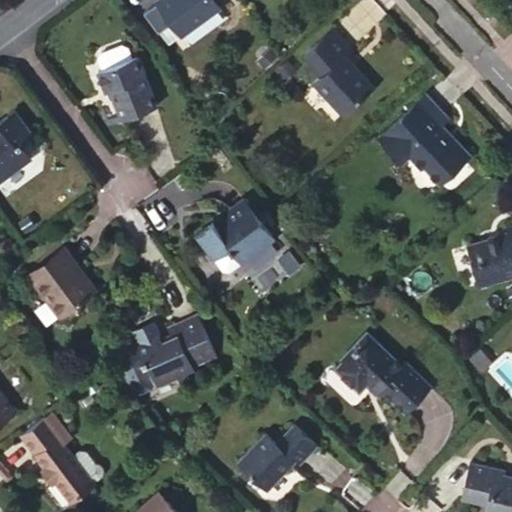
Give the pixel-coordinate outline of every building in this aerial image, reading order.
[(181,37),(219,9),(212,0),(159,0),(156,3),(181,37)] [(304,56),(312,65),(323,77),(319,80),(313,85),(342,116),(374,87),(356,66),(352,69),(344,59),(351,52),(332,31),(304,56)] [(95,61),(100,73),(130,60),(125,49),(119,48),(98,56),(95,61)] [(117,116),(119,122),(155,109),(134,58),(130,60),(100,73),(95,74),(103,95),(107,94),(117,116)] [(323,77),(312,65),(308,69),(319,80),(323,77)] [(438,181),(468,153),(451,134),(450,135),(438,122),(446,115),(424,90),(379,132),(398,153),(402,148),(418,166),(422,163),(438,181)] [(0,180),(28,160),(18,146),(21,144),(17,139),(28,131),(14,111),(0,121),(0,180)] [(112,125),(119,122),(117,116),(109,119),(112,125)] [(221,279),(241,265),(272,241),(242,201),(190,240),(217,276),(221,279)] [(503,226),(463,240),(476,279),(511,267),(511,217),(502,221),(503,226)] [(29,281),(32,286),(69,258),(65,254),(29,281)] [(61,323),(93,300),(75,277),(80,274),(69,258),(32,286),(61,323)] [(75,277),(93,300),(97,297),(80,274),(75,277)] [(110,368),(132,398),(152,387),(170,378),(174,386),(191,377),(186,369),(209,357),(190,318),(161,332),(164,339),(155,343),(147,326),(127,336),(132,347),(111,357),(110,368)] [(375,385),(381,391),(402,411),(428,383),(404,360),(401,365),(366,332),(333,367),(357,390),(363,383),(370,390),(375,385)] [(376,395),(381,391),(375,385),(370,390),(376,395)] [(0,386),(0,421),(17,409),(0,386)] [(56,444),(60,448),(68,441),(48,416),(42,420),(59,443),(56,444)] [(42,420),(18,439),(44,474),(41,476),(51,489),(55,487),(70,507),(92,491),(70,463),(60,448),(56,444),(59,443),(42,420)] [(295,466),(315,447),(292,424),(273,443),(262,432),(233,461),(264,492),(292,463),(295,466)] [(78,457),(70,463),(92,491),(100,484),(103,481),(103,475),(100,471),(95,470),(85,457),(78,457)] [(511,511),(511,477),(499,474),(501,468),(470,461),(462,499),(487,504),(485,511),(511,511)] [(171,511),(155,494),(135,511),(171,511)]
